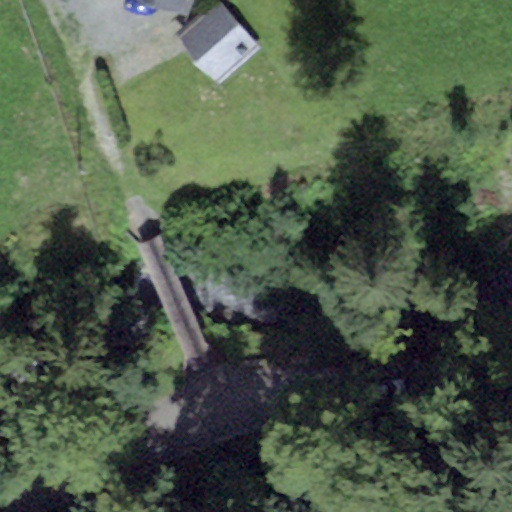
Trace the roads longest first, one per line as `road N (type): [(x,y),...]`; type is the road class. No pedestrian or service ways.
road 1 (unclassified): [(53,0),(222,409)]
road 2 (unclassified): [(511,364),(222,409)]
road 3 (unclassified): [(222,409),(0,493)]
